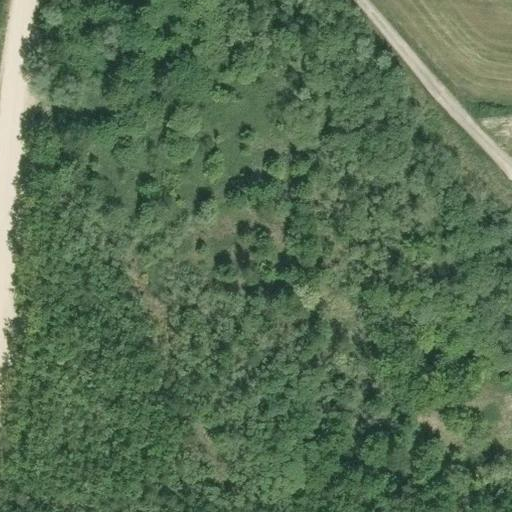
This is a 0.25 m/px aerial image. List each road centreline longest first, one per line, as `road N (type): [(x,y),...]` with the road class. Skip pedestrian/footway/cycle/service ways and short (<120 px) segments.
road 1 (track): [(0,236),(27,0)]
road 2 (track): [(361,0),(511,164)]
